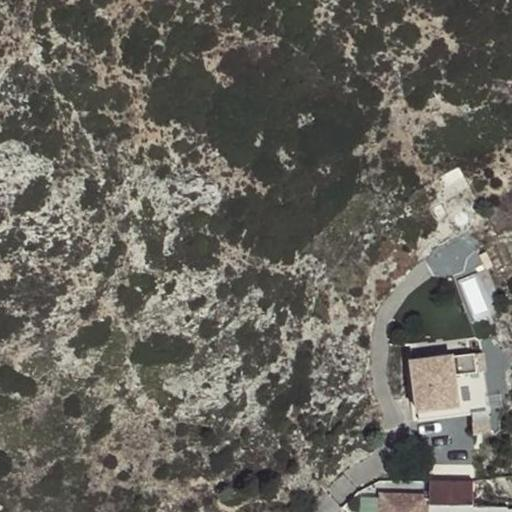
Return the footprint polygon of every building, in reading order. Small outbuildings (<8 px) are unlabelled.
[(463,177),(457,168),(444,177),(450,186),(463,177)] [(442,204),(430,209),(434,218),(446,213),(442,204)] [(469,222),(469,219),(469,217),(467,214),(465,213),(463,212),(460,212),(458,213),(456,215),(455,217),(454,219),(455,222),(456,224),(457,226),(459,227),(462,227),(464,227),(466,226),(468,224),(469,222)] [(475,315),(503,305),(489,268),(461,278),(475,315)] [(458,406),(453,375),(475,372),(473,352),(410,361),(417,411),(458,406)] [(486,403),(482,372),(475,372),(453,375),(458,406),(460,406),(486,403)] [(489,428),(486,403),(460,406),(461,416),(463,436),(471,435),(489,428)] [(461,416),(460,406),(458,406),(417,411),(418,421),(461,416)] [(511,511),(511,508),(508,509),(507,507),(481,506),(477,506),(470,506),(470,481),(428,480),(428,511),(511,511)] [(426,511),(427,495),(380,494),(379,511),(426,511)]
